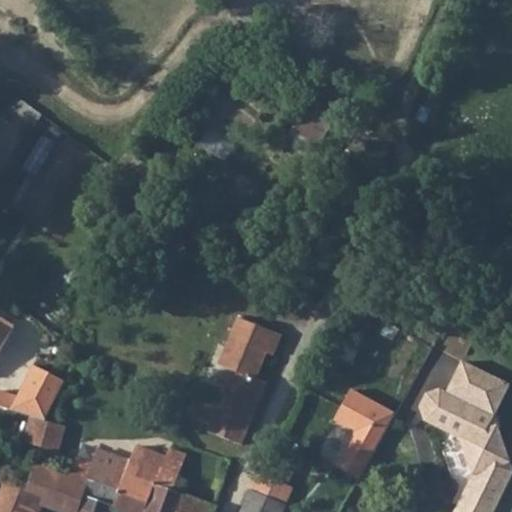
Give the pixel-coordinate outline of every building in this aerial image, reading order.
[(291,140),(318,154),(338,116),(311,102),(291,140)] [(0,352),(17,323),(0,314),(0,352)] [(250,346),(257,326),(240,319),(225,356),(230,369),(235,371),(258,381),(269,354),(250,346)] [(284,337),(257,326),(250,346),(269,354),(276,356),(284,337)] [(419,407),(423,421),(458,438),(472,475),(453,511),(492,511),(511,472),(511,467),(493,416),(509,385),(461,361),(446,393),(439,389),(425,394),(419,407)] [(66,378),(32,364),(19,396),(13,410),(34,416),(49,421),(66,378)] [(200,394),(192,414),(191,416),(211,425),(208,431),(242,446),(257,410),(268,385),(258,381),(235,371),(221,402),(200,394)] [(0,406),(13,410),(19,396),(0,391),(0,406)] [(130,419),(145,425),(155,399),(141,393),(130,419)] [(347,456),(340,471),(358,481),(393,416),(349,393),(333,423),(349,431),(351,428),(356,430),(343,454),(347,456)] [(49,421),(34,416),(26,440),(58,450),(67,426),(49,421)] [(0,487),(0,511),(41,511),(44,507),(58,511),(117,511),(118,511),(212,511),(222,485),(219,484),(217,489),(183,476),(190,456),(160,445),(157,455),(139,447),(133,464),(103,452),(96,467),(73,458),(67,475),(34,464),(25,488),(3,479),(0,487)] [(258,473),(250,492),(286,507),(293,489),(264,476),(258,473)] [(250,492),(241,511),(283,511),(286,507),(250,492)]
